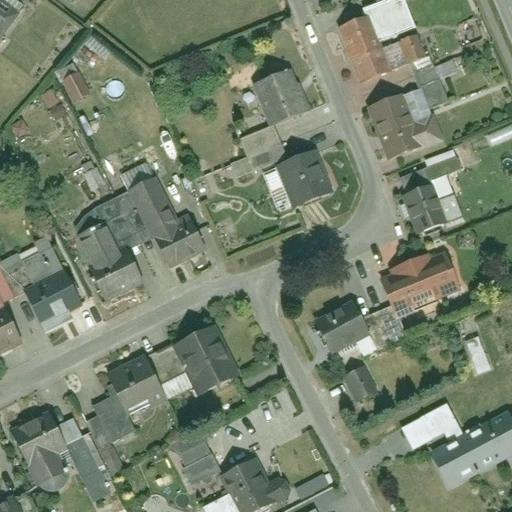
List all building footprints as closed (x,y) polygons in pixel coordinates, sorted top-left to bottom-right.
[(0,0),(0,34),(6,40),(26,13),(7,0),(0,0)] [(372,19),(344,30),(366,84),(397,72),(385,43),(421,29),(410,0),(392,0),(369,9),(372,19)] [(299,70),(260,86),(276,126),(280,125),(315,111),(299,70)] [(67,82),(78,105),(96,96),(85,73),(67,82)] [(411,93),(373,108),(395,164),(451,142),(442,118),(424,125),(411,93)] [(54,111),(60,121),(72,114),(66,104),(54,111)] [(280,125),(276,126),(246,138),(253,156),(286,143),(280,125)] [(253,156),(234,163),(241,181),(267,171),(294,160),(286,143),(253,156)] [(466,166),(477,160),(469,144),(457,150),(466,166)] [(294,160),(267,171),(285,215),(341,193),(323,148),(294,160)] [(160,238),(176,270),(212,251),(193,214),(184,219),(162,177),(136,191),(160,238)] [(440,184),(407,197),(425,240),(471,221),(461,197),(447,203),(440,184)] [(160,238),(136,191),(105,206),(115,228),(128,253),(135,250),(160,238)] [(152,283),(135,250),(128,253),(115,228),(83,244),(113,303),(152,283)] [(29,290),(71,269),(59,247),(7,273),(19,296),(29,290)] [(404,315),(468,288),(451,248),(387,275),(400,305),(404,315)] [(0,290),(6,302),(19,296),(7,273),(1,260),(0,260),(0,290)] [(49,328),(90,307),(71,269),(29,290),(49,328)] [(6,302),(0,290),(0,313),(9,309),(6,302)] [(335,358),(376,337),(356,298),(315,320),(335,358)] [(400,305),(377,315),(391,346),(413,337),(404,315),(400,305)] [(9,309),(0,313),(0,358),(31,343),(12,307),(9,309)] [(206,398),(246,378),(221,327),(181,346),(206,398)] [(487,365),(477,339),(465,344),(475,369),(487,365)] [(138,418),(174,400),(157,366),(121,384),(138,418)] [(349,378),(363,404),(384,394),(371,367),(349,378)] [(511,412),(435,456),(455,492),(511,460),(511,412)] [(40,483),(80,464),(60,423),(20,443),(40,483)] [(191,486),(219,473),(202,437),(174,450),(191,486)] [(243,511),(268,511),(288,503),(263,453),(224,472),(243,511)] [(0,511),(31,511),(25,499),(0,511)]
